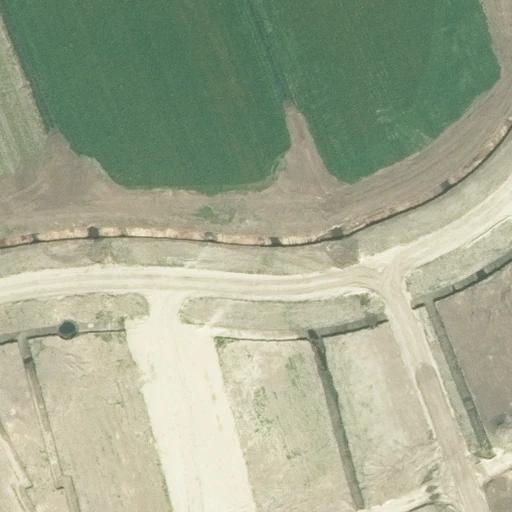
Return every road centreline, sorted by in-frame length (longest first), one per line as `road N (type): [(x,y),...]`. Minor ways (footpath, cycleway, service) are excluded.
road 1 (residential): [(0,291),(42,281),(155,279),(298,287),(381,268)]
road 2 (residential): [(390,0),(386,36),(511,129)]
road 3 (residential): [(0,81),(178,104)]
road 4 (residential): [(476,511),(415,355)]
road 5 (residential): [(416,511),(392,447),(392,429),(412,396),(415,355)]
road 6 (residential): [(381,268),(439,243),(511,194)]
